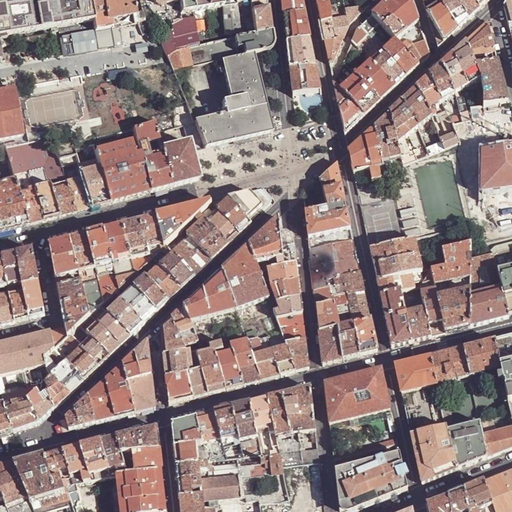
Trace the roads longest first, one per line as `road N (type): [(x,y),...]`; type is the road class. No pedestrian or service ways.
road 1 (residential): [(293,167),(37,236)]
road 2 (residential): [(385,360),(341,150)]
road 3 (residential): [(492,7),(341,150)]
road 4 (residential): [(296,191),(154,328)]
road 5 (residential): [(296,191),(317,377)]
road 6 (residential): [(273,0),(293,167)]
road 7 (residential): [(154,328),(50,425),(50,445)]
road 8 (residential): [(162,416),(317,377)]
road 9 (residential): [(341,150),(308,0)]
road 10 (residential): [(417,501),(385,360)]
road 11 (residential): [(37,236),(53,323),(0,335)]
road 12 (residential): [(317,377),(332,511)]
road 13 (residential): [(385,360),(511,328)]
